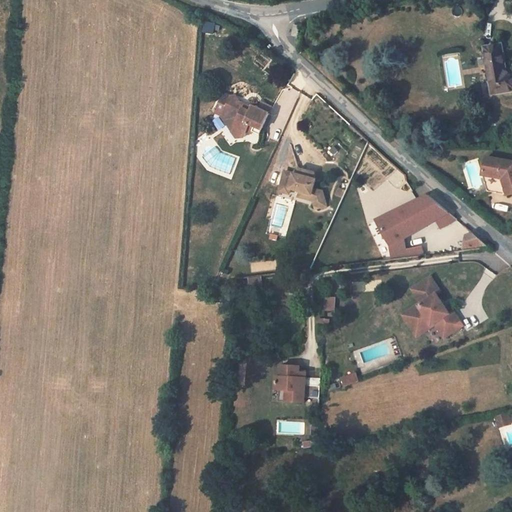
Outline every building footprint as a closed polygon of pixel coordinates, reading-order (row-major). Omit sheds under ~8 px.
[(300,26),(294,25),(292,36),(298,37),(300,26)] [(505,71),(501,45),(485,48),(492,93),(511,90),(511,73),(510,74),(508,74),(507,73),(505,71)] [(231,97),(224,94),(216,113),(230,119),(233,111),(228,105),(231,97)] [(262,129),(269,113),(259,109),(253,106),(252,108),(250,112),(243,109),(244,107),(236,104),(237,102),(238,100),(236,97),(231,97),(228,105),(233,111),(230,119),(227,124),(237,138),(245,137),(247,131),(253,133),(253,132),(256,127),(262,129)] [(252,108),(237,102),(236,104),(244,107),(243,109),(250,112),(252,108)] [(262,103),(259,109),(269,113),(272,107),(262,103)] [(262,129),(256,127),(253,132),(260,135),(262,129)] [(511,162),(486,157),(483,175),(503,179),(507,194),(511,192),(511,162)] [(300,176),(295,174),(286,172),(282,186),(291,189),(301,192),(300,197),(314,201),(316,209),(327,206),(323,192),(314,190),(316,180),(314,173),(302,170),(300,176)] [(503,179),(483,175),(488,192),(508,195),(511,193),(511,192),(507,194),(503,179)] [(339,188),(336,194),(343,197),(345,191),(339,188)] [(449,213),(428,196),(413,203),(423,221),(426,226),(437,220),(449,213)] [(423,221),(413,203),(378,220),(385,234),(391,245),(404,238),(403,237),(400,232),(423,221)] [(457,219),(449,213),(437,220),(441,228),(457,219)] [(426,226),(423,221),(400,232),(403,237),(426,226)] [(466,236),(464,249),(487,246),(472,233),(466,236)] [(382,236),(384,245),(391,245),(385,234),(382,235),(382,236)] [(424,256),(422,247),(399,252),(400,259),(424,256)] [(387,260),(400,259),(399,252),(386,254),(387,260)] [(261,275),(249,277),(251,288),(263,286),(261,275)] [(441,291),(431,276),(412,289),(422,303),(411,311),(424,330),(435,323),(444,337),(463,325),(453,310),(449,313),(437,294),(441,291)] [(336,298),(327,297),(326,310),(335,310),(336,298)] [(424,330),(411,311),(403,315),(416,335),(424,330)] [(300,367),(281,366),(281,377),(276,377),(276,390),(280,390),(287,390),(286,402),(304,403),(304,398),(320,398),(321,386),(306,385),(306,378),(306,374),(300,373),(300,367)] [(356,373),(350,376),(353,383),(359,381),(356,373)] [(343,378),(346,386),(353,383),(350,376),(343,378)] [(508,414),(497,418),(500,427),(511,423),(508,414)] [(303,444),(304,448),(317,446),(317,440),(312,440),(312,442),(303,444)]
